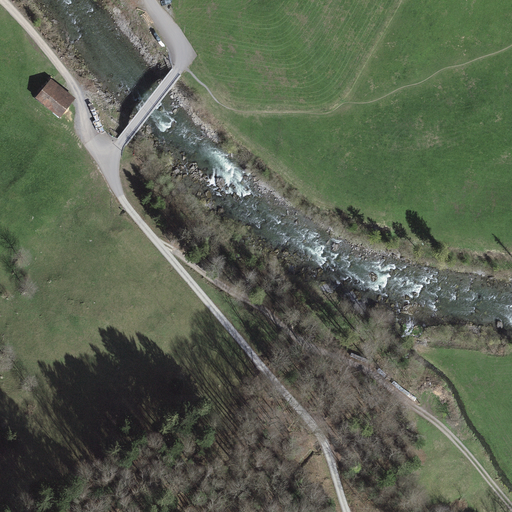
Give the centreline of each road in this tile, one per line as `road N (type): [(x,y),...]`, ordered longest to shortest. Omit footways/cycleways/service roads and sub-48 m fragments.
road 1 (track): [(155,241),(259,304),(297,338),(391,385),(472,454),(511,506)]
road 2 (unclassified): [(348,511),(317,430),(126,205),(113,177),(114,155)]
road 3 (track): [(114,155),(92,131),(70,79),(5,3)]
road 4 (residential): [(114,155),(178,69),(175,47),(147,0)]
